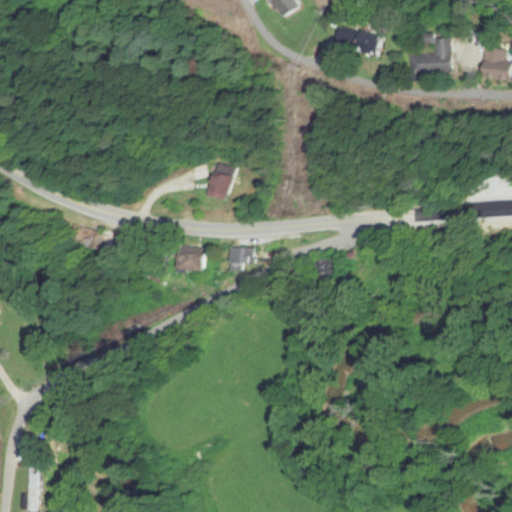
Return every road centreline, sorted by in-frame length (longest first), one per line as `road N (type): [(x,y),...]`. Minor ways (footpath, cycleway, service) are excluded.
road 1 (tertiary): [(0,164),(104,211),(203,229),(511,207)]
road 2 (residential): [(4,511),(16,438),(49,389),(295,256),(355,238),(368,220)]
road 3 (residential): [(432,0),(488,7),(511,22),(479,98),(408,94),(320,70),(272,43),(242,0)]
